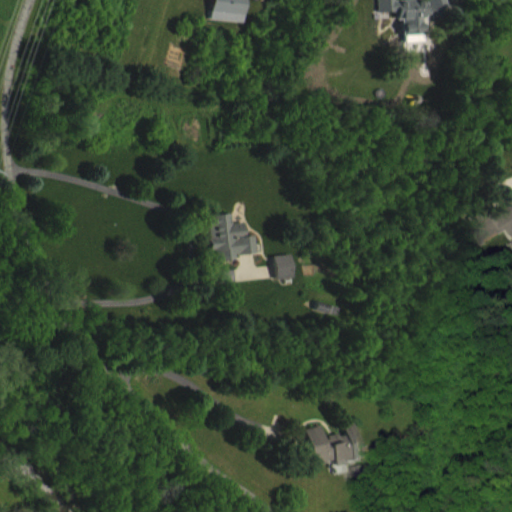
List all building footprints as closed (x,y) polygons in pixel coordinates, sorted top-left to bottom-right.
[(214,33),(248,37),(252,3),(239,1),(239,6),(218,3),(214,33)] [(409,56),(430,55),(428,26),(451,25),(450,2),(431,3),(432,12),(400,14),(400,8),(381,9),(382,26),(401,25),(402,33),(407,33),(409,56)] [(472,232),(489,259),(511,245),(511,218),(500,225),(496,218),(472,232)] [(262,266),(260,249),(251,250),(250,236),(237,237),(236,227),(211,230),(214,264),(220,263),(221,275),(241,273),(240,269),(262,266)] [(298,292),(297,268),(279,269),(280,293),(298,292)] [(367,475),(360,436),(347,439),(349,446),(329,450),(326,439),(309,443),(316,479),(339,475),(340,480),(367,475)]
